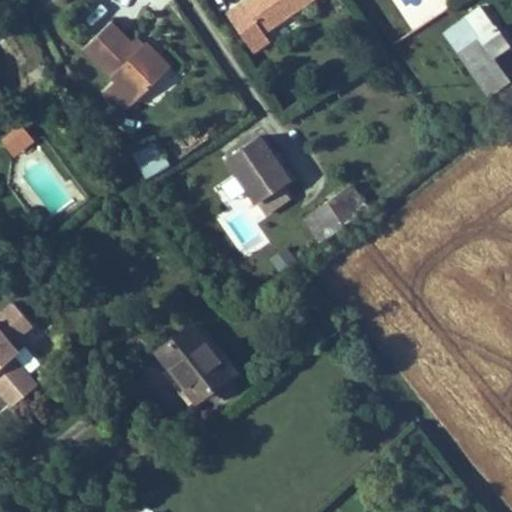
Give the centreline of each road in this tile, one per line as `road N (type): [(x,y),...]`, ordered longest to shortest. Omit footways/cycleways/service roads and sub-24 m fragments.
road 1 (unknown): [(0,511),(150,396)]
road 2 (unknown): [(194,0),(290,155)]
